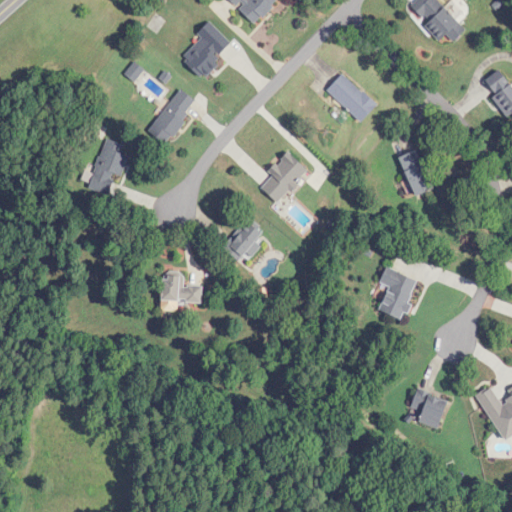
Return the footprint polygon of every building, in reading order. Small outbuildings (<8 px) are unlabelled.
[(230,0),(256,25),(281,0),(230,0)] [(437,0),(420,0),(412,8),(442,41),(449,35),(455,42),(466,31),(437,0)] [(234,47),(211,23),(198,35),(202,39),(184,57),(204,77),(234,47)] [(329,89),(362,123),(378,107),(345,73),(329,89)] [(489,89),(511,118),(511,85),(505,77),(489,89)] [(198,102),(181,89),(150,132),(167,145),(198,102)] [(90,189),(111,196),(118,177),(123,178),(130,157),(123,154),(126,145),(107,139),(90,189)] [(435,189),(418,150),(401,158),(418,197),(435,189)] [(274,177),(263,188),(280,203),(310,171),(289,152),(270,172),(274,177)] [(267,236),(249,220),(224,248),(242,264),(267,236)] [(420,282),(389,268),(381,285),(391,289),(381,312),(403,321),(420,282)] [(204,305),(204,287),(185,287),(186,273),(165,273),(164,305),(204,305)] [(511,437),(511,389),(508,392),(511,398),(503,404),(493,387),(478,396),(506,442),(511,437)] [(424,415),(421,419),(434,429),(451,408),(425,388),(411,405),(424,415)]
